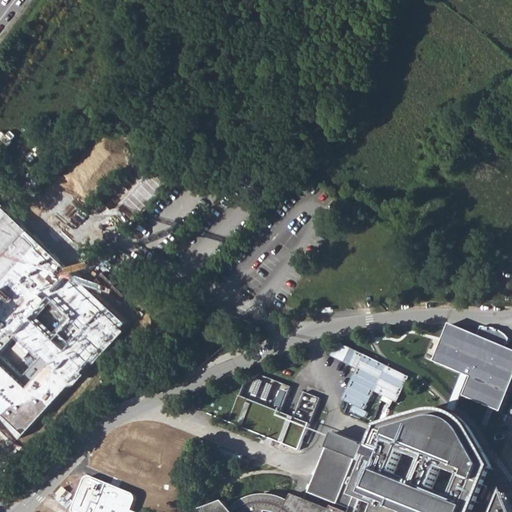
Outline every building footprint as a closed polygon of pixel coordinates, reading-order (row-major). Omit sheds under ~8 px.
[(498,412),(511,375),(511,350),(445,322),(432,360),(468,376),(460,397),(498,412)] [(359,368),(343,399),(365,409),(374,391),(399,402),(412,376),(340,342),(334,355),(359,368)] [(240,396),(229,422),(300,451),(311,424),(295,418),(281,413),(240,396)] [(511,511),(511,508),(507,498),(502,511),(477,511),(494,469),(493,464),(492,459),(490,453),(487,447),(484,442),(480,437),(475,431),(470,427),(465,423),(457,418),(454,417),(446,415),(441,414),(435,414),(430,414),(426,415),(420,416),(407,421),(402,424),(395,427),(388,432),(382,436),(376,441),(368,462),(356,458),(357,457),(327,445),(304,506),(319,511),(298,511),(296,511),(295,511),(283,511),(284,511),(277,508),(269,507),(262,507),(254,509),(247,511),(246,511),(511,511)] [(134,511),(130,510),(133,496),(131,493),(88,476),(82,477),(69,511),(134,511)]
